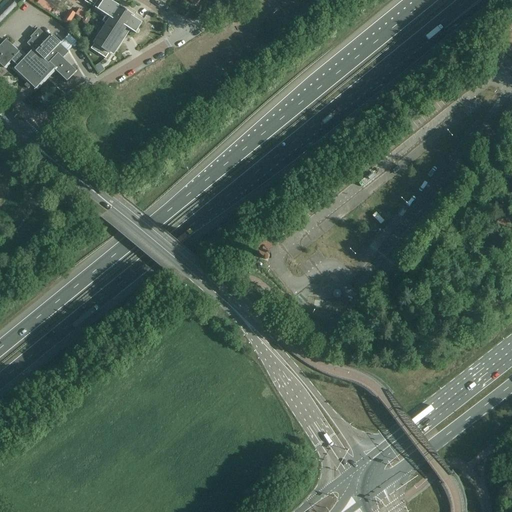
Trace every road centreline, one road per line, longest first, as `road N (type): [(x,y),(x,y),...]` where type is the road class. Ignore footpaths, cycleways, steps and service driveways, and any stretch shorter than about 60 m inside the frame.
road 1 (motorway): [(0,381),(439,27)]
road 2 (motorway): [(416,0),(0,347)]
road 3 (secondary): [(240,315),(23,137)]
road 4 (residential): [(23,137),(186,30)]
road 5 (secondary): [(368,460),(240,315)]
road 6 (primary): [(511,352),(368,460)]
road 7 (primary): [(384,486),(511,386)]
road 8 (secondary): [(240,315),(312,422)]
